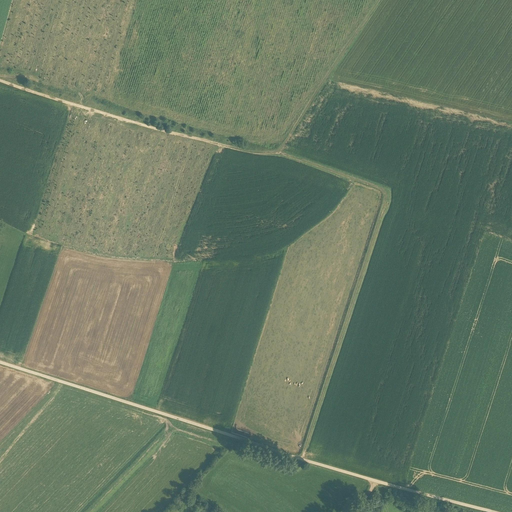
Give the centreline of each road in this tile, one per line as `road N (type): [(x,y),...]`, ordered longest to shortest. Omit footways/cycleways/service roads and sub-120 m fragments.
road 1 (unclassified): [(0,360),(499,511)]
road 2 (track): [(300,457),(385,193),(278,151)]
road 3 (track): [(278,151),(167,130),(0,79)]
road 4 (track): [(378,0),(278,151)]
